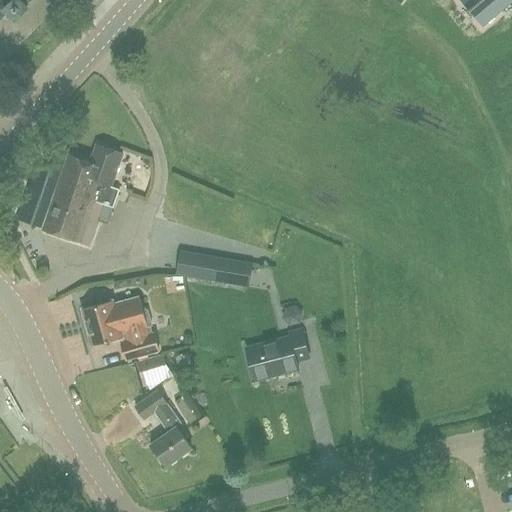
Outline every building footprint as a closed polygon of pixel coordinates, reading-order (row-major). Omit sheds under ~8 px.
[(0,0),(0,18),(8,10),(17,18),(26,8),(17,0),(0,0)] [(506,0),(463,0),(484,25),(510,4),(506,0)] [(69,157),(44,229),(90,245),(99,221),(108,224),(114,207),(120,189),(111,186),(123,153),(98,144),(91,162),(70,155),(69,157)] [(253,262),(241,260),(182,250),(178,274),(237,284),(249,286),(253,262)] [(144,316),(139,298),(113,306),(112,302),(83,310),(93,346),(122,338),(121,335),(126,334),(128,340),(121,342),(126,362),(160,352),(155,332),(149,334),(147,328),(153,326),(150,314),(144,316)] [(308,358),(301,330),(288,334),(289,338),(246,349),(254,380),(280,373),(280,375),(298,370),(296,361),(308,358)] [(135,362),(138,373),(166,365),(163,354),(135,362)] [(151,369),(152,386),(173,384),(171,367),(151,369)] [(191,448),(178,429),(183,426),(158,391),(134,407),(144,420),(154,413),(168,432),(151,444),(166,466),(191,448)] [(190,425),(203,416),(187,393),(174,402),(190,425)]
